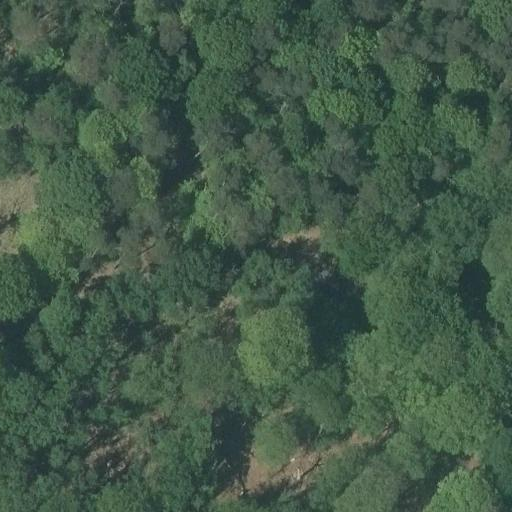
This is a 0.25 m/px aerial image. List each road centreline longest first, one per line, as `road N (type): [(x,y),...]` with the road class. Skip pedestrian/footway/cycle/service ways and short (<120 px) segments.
road 1 (unclassified): [(0,318),(227,253),(296,257),(357,295),(409,363),(480,511)]
road 2 (track): [(230,0),(384,81),(484,177)]
road 3 (track): [(258,256),(484,177)]
